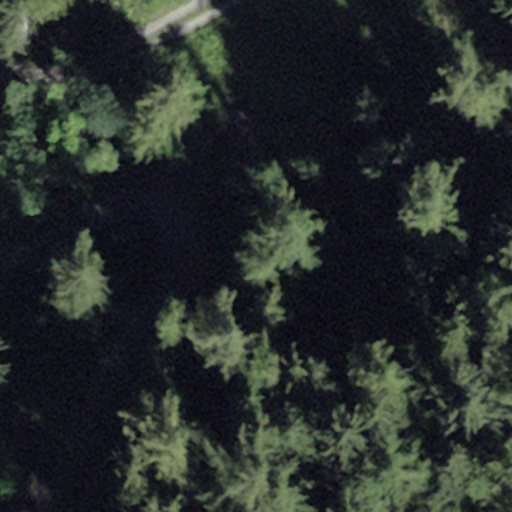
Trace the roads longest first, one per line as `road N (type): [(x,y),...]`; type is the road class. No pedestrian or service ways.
road 1 (track): [(315,57),(134,373),(68,511)]
road 2 (track): [(315,57),(137,53),(0,8)]
road 3 (track): [(435,0),(315,57)]
